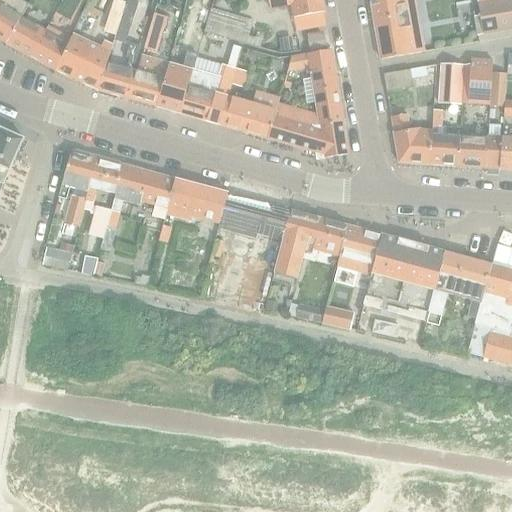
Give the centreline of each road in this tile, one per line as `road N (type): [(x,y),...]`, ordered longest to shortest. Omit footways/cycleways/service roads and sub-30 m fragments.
road 1 (secondary): [(378,194),(324,190),(0,97)]
road 2 (residential): [(378,194),(345,0)]
road 3 (secondary): [(511,204),(378,194)]
